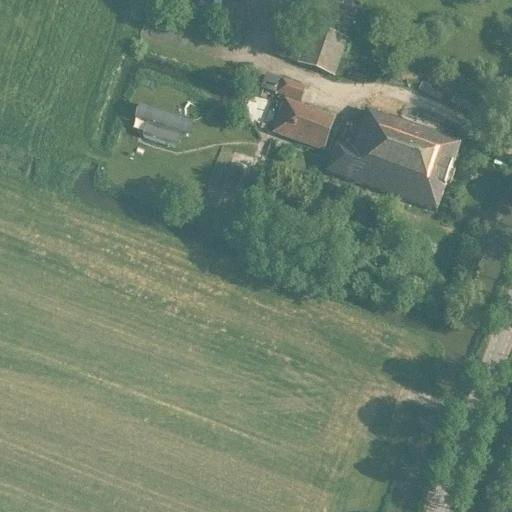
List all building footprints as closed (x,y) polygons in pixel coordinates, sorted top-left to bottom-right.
[(231,0),(227,13),(241,17),(246,0),(231,0)] [(346,39),(310,27),(303,45),(297,62),(333,75),(346,39)] [(282,38),(276,55),(297,62),(303,45),(282,38)] [(275,95),(276,93),(281,80),(264,74),(259,89),(275,95)] [(281,80),(276,93),(298,102),(304,88),(294,84),(294,85),(281,80)] [(321,150),(332,118),(283,101),(272,132),(321,150)] [(435,211),(460,143),(365,109),(351,149),(334,143),(324,172),(435,211)] [(271,192),(264,211),(290,221),(297,202),(271,192)]
